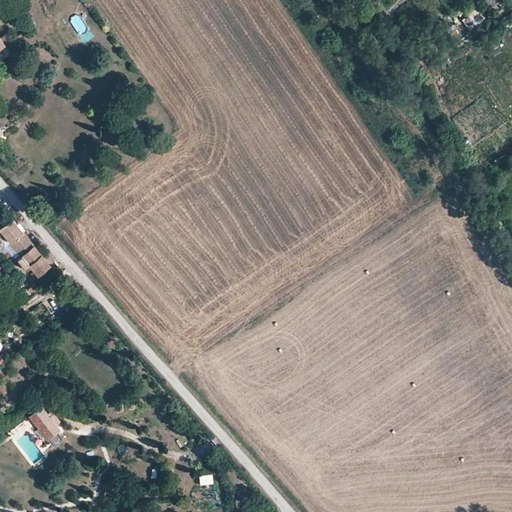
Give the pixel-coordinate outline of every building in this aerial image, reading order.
[(30,26),(26,19),(18,25),(22,31),(30,26)] [(448,33),(457,28),(455,24),(446,30),(448,33)] [(461,35),(457,28),(448,33),(453,40),(461,35)] [(6,29),(0,33),(0,34),(3,39),(10,35),(8,31),(6,29)] [(442,40),(446,37),(442,31),(438,33),(442,40)] [(432,56),(439,51),(435,45),(428,50),(432,56)] [(465,151),(474,164),(481,158),(473,146),(465,151)] [(41,254),(23,231),(12,218),(0,226),(0,230),(1,231),(10,241),(21,255),(17,258),(25,269),(29,265),(37,274),(49,264),(49,263),(54,259),(46,250),(41,254)] [(10,241),(1,231),(0,231),(0,261),(1,262),(12,254),(16,259),(17,258),(21,255),(10,241)] [(28,289),(32,294),(38,290),(33,284),(28,289)] [(4,350),(0,353),(0,362),(9,356),(4,350)] [(40,403),(27,414),(47,437),(59,427),(40,403)] [(199,482),(213,480),(211,470),(198,472),(199,482)]
